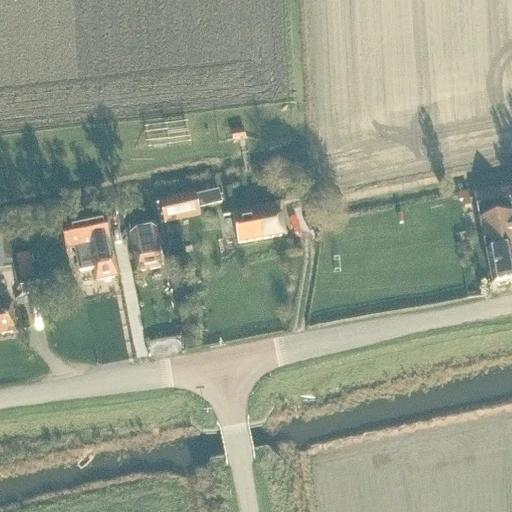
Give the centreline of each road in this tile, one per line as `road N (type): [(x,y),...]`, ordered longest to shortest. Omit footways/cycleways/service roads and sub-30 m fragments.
road 1 (tertiary): [(217,366),(511,304)]
road 2 (tertiary): [(0,400),(217,366)]
road 3 (tertiary): [(248,511),(217,366)]
